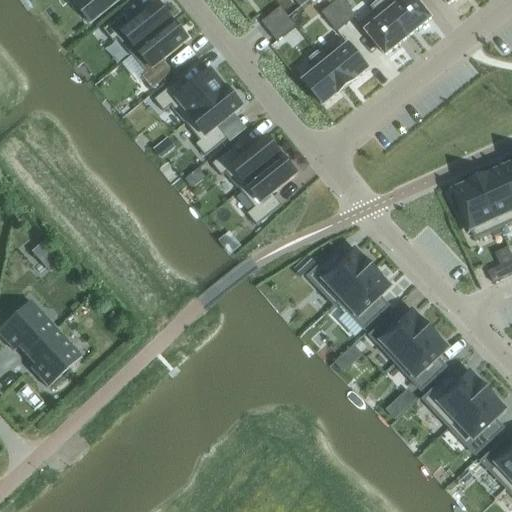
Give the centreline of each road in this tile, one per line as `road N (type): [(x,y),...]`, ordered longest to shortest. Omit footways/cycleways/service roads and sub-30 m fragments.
road 1 (residential): [(326,156),(366,210),(511,364)]
road 2 (residential): [(511,6),(326,156)]
road 3 (residential): [(188,0),(302,140),(326,156)]
